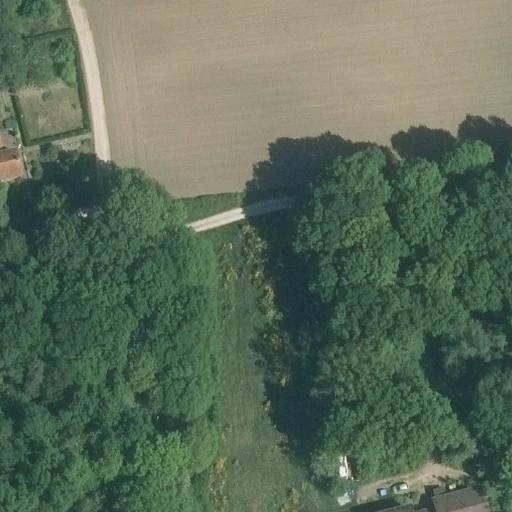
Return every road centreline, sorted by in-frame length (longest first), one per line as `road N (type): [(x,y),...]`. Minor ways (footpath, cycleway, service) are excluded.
road 1 (unknown): [(108,206),(117,216),(188,213),(279,191),(328,191),(366,208),(398,262),(419,321),(434,383),(435,467)]
road 2 (track): [(51,511),(46,404),(95,295),(112,184),(71,0)]
